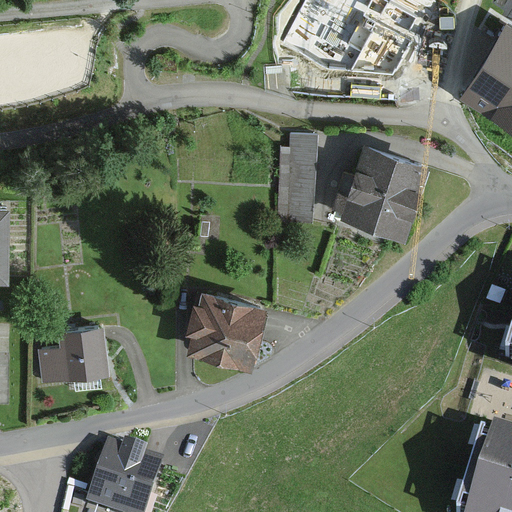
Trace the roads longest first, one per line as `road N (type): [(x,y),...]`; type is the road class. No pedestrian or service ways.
road 1 (residential): [(36,438),(173,411),(261,377),(470,215),(506,200)]
road 2 (residential): [(150,91),(235,94),(455,124)]
road 3 (residential): [(231,0),(241,25),(228,46),(213,50),(165,35),(145,41),(135,69),(150,91)]
road 4 (residential): [(0,141),(101,120),(150,91)]
road 5 (residential): [(0,13),(150,0)]
road 6 (residential): [(469,0),(449,90),(455,124)]
